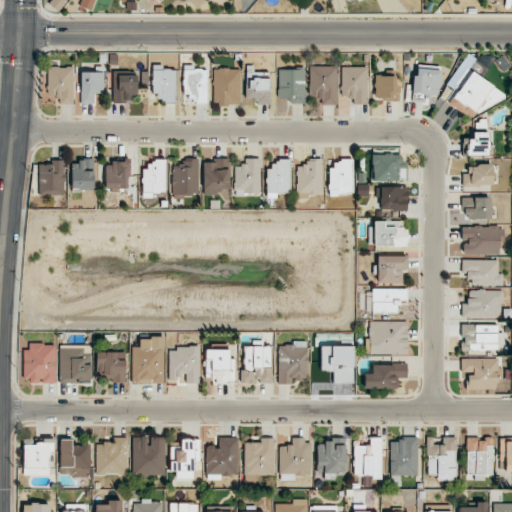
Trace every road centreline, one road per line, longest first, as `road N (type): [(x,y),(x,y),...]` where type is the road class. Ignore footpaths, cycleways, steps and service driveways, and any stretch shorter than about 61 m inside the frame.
road 1 (residential): [(433,409),(426,137),(14,132)]
road 2 (tertiary): [(0,37),(511,33)]
road 3 (residential): [(0,409),(511,409)]
road 4 (tertiary): [(0,243),(14,132),(17,0)]
